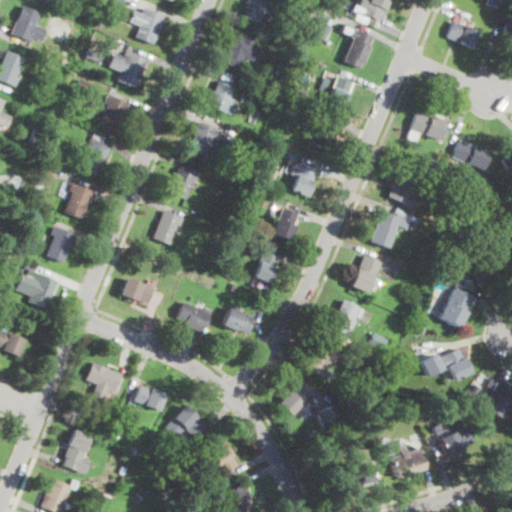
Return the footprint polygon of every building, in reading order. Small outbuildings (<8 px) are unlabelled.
[(270,0),(268,7),(265,5),(257,24),(240,17),(243,8),(241,7),(244,0),(270,0)] [(385,0),(376,19),(376,20),(360,13),(361,10),(354,6),(355,4),(356,0),(385,0)] [(499,0),(497,8),(484,3),(484,0),(499,0)] [(43,30),(39,41),(30,38),(29,42),(9,33),(20,6),(37,12),(32,25),(43,30)] [(142,7),(162,16),(150,45),(132,37),(137,26),(126,21),(131,10),(140,13),(142,7)] [(331,27),(324,41),(310,34),(318,19),(331,26),(331,27)] [(476,31),(470,48),(443,38),(449,20),(476,31)] [(511,44),(509,44),(509,41),(500,39),(503,22),(511,24),(511,44)] [(368,50),(363,63),(360,61),(357,69),(340,62),(341,59),(332,55),(334,51),(343,55),(350,38),(347,37),(351,28),(371,36),(367,46),(370,47),(368,50)] [(98,33),(96,40),(90,38),(92,31),(98,33)] [(257,47),(251,62),(242,58),(237,69),(220,62),(233,32),(253,41),(252,45),(257,47)] [(100,53),(97,62),(82,57),(85,48),(100,53)] [(16,80),(13,87),(0,81),(0,60),(4,50),(22,57),(14,77),(17,78),(16,80)] [(125,52),(144,59),(132,87),(115,80),(119,71),(112,68),(117,55),(121,57),(123,51),(125,52)] [(66,56),(64,63),(56,60),(59,53),(66,56)] [(288,60),(286,67),(280,65),(282,58),(288,60)] [(285,69),(280,78),(273,74),(278,65),(285,69)] [(347,93),(341,109),(324,102),(334,76),(351,82),(347,93)] [(87,82),(85,92),(74,89),(77,79),(87,82)] [(216,81),(225,84),(226,82),(230,83),(229,86),(231,87),(227,98),(234,101),(230,114),(204,105),(209,91),(212,92),(216,81)] [(270,96),(266,104),(258,101),(262,92),(270,96)] [(125,104),(114,132),(97,125),(105,105),(102,104),(106,94),(126,102),(125,104)] [(286,98),(283,106),(278,103),(281,95),(286,98)] [(49,100),(47,106),(39,102),(41,96),(49,100)] [(0,99),(2,100),(0,105),(0,111),(9,115),(4,128),(0,126),(0,99)] [(441,124),(436,137),(435,140),(415,133),(412,141),(403,138),(413,111),(442,122),(441,124)] [(332,138),(327,151),(324,149),(321,156),(305,150),(315,125),(311,123),(314,117),(334,124),(330,134),(333,135),(332,138)] [(217,130),(213,138),(210,137),(202,157),(184,150),(192,131),(197,121),(217,129),(217,130)] [(44,132),(39,146),(28,142),(33,128),(44,132)] [(103,138),(101,143),(108,146),(96,176),(79,169),(87,149),(84,147),(87,138),(89,138),(91,133),(103,138)] [(230,144),(225,155),(213,149),(218,138),(230,144)] [(486,153),(479,170),(449,157),(457,139),(486,152),(486,153)] [(55,146),(53,151),(46,148),(49,143),(55,146)] [(511,171),(507,174),(504,175),(497,158),(511,151),(511,171)] [(35,160),(28,178),(18,173),(21,165),(23,166),(26,156),(35,160)] [(48,178),(48,179),(37,174),(41,163),(53,168),(48,178)] [(292,163),(297,165),(297,164),(315,170),(305,196),(288,190),(293,176),(288,174),(292,163)] [(180,164),(196,171),(200,173),(196,181),(193,180),(184,200),(168,192),(171,185),(168,184),(175,166),(178,167),(180,164)] [(402,203),(385,196),(396,167),(413,174),(402,203)] [(26,179),(20,194),(11,190),(17,175),(26,179)] [(42,182),(39,190),(32,187),(35,180),(42,182)] [(84,203),(77,219),(60,212),(69,191),(66,189),(69,182),(89,191),(84,203)] [(464,186),(458,191),(454,187),(459,182),(464,186)] [(267,200),(263,209),(255,205),(259,197),(267,200)] [(294,225),(289,240),(271,233),(280,207),(298,213),(294,225)] [(415,216),(413,221),(392,213),(394,207),(415,216)] [(181,217),(178,225),(178,226),(175,224),(167,244),(150,238),(161,209),(181,217)] [(405,221),(402,227),(394,224),(385,248),(367,241),(379,210),(405,221)] [(68,244),(60,263),(43,256),(51,236),(48,234),(51,225),(72,234),(68,244)] [(446,230),(443,238),(435,235),(438,227),(446,230)] [(488,241),(491,255),(511,250),(511,272),(507,273),(508,276),(491,279),(490,275),(479,278),(475,258),(480,257),(478,243),(488,241)] [(231,249),(223,259),(217,254),(224,244),(231,249)] [(10,251),(7,258),(1,255),(4,248),(10,251)] [(273,267),(267,283),(251,277),(261,250),(277,256),(273,267)] [(367,286),(364,293),(347,285),(361,254),(378,262),(367,286)] [(457,264),(455,269),(438,262),(440,257),(457,264)] [(165,267),(162,272),(155,268),(158,263),(165,267)] [(27,270),(33,273),(33,272),(53,280),(52,283),(55,284),(48,300),(45,299),(41,309),(25,302),(28,296),(13,289),(7,286),(12,276),(18,278),(20,273),(25,276),(27,270)] [(149,293),(146,304),(119,295),(124,278),(151,287),(149,293)] [(468,296),(461,309),(465,312),(457,328),(426,312),(432,300),(442,305),(450,287),(468,296)] [(352,318),(343,335),(327,326),(335,309),(341,298),(358,307),(352,318)] [(195,307),(201,309),(202,307),(211,311),(202,330),(198,328),(197,331),(181,323),(182,321),(174,318),(181,300),(195,307)] [(412,304),(409,313),(404,311),(406,302),(412,304)] [(231,304),(243,309),(241,314),(253,318),(246,334),(235,330),(235,332),(219,326),(227,307),(230,308),(231,304)] [(425,327),(422,334),(414,331),(417,323),(425,327)] [(0,328),(22,339),(15,356),(0,349),(0,328)] [(385,340),(379,351),(366,344),(372,333),(385,340)] [(363,344),(360,350),(346,342),(350,336),(363,344)] [(328,361),(318,374),(303,362),(319,339),(335,351),(328,361)] [(456,348),(463,360),(469,372),(453,381),(444,366),(426,376),(418,362),(433,354),(435,358),(455,347),(456,348)] [(112,389),(110,393),(103,391),(99,400),(88,396),(93,383),(83,379),(90,362),(118,373),(112,389)] [(390,368),(388,371),(382,368),(384,363),(391,366),(390,368)] [(290,412),(288,414),(273,401),(292,380),(306,394),(290,412)] [(511,387),(511,395),(506,409),(502,406),(497,417),(481,409),(490,391),(493,393),(499,381),(511,387)] [(161,399),(157,411),(131,400),(137,383),(163,394),(161,399)] [(478,388),(474,394),(468,390),(473,384),(478,388)] [(184,404),(196,417),(205,426),(186,442),(181,437),(185,433),(183,431),(174,439),(173,438),(168,443),(159,433),(164,429),(162,427),(172,418),(170,416),(184,404)] [(337,423),(324,430),(315,412),(328,405),(337,423)] [(108,417),(103,427),(88,421),(92,411),(108,417)] [(380,426),(372,428),(370,419),(378,418),(380,426)] [(442,419),(448,433),(466,424),(473,440),(443,454),(430,425),(442,419)] [(75,469),(75,470),(61,465),(64,457),(63,456),(66,446),(65,445),(70,430),(87,436),(75,469)] [(132,440),(127,450),(119,445),(125,436),(132,440)] [(235,464),(221,473),(206,450),(220,441),(235,464)] [(402,443),(405,455),(416,452),(421,468),(393,476),(385,448),(402,443)] [(213,465),(205,470),(203,466),(204,465),(202,461),(209,457),(213,465)] [(370,481),(339,488),(335,471),(367,464),(371,480),(370,481)] [(76,480),(72,489),(68,487),(69,485),(68,485),(71,477),(76,480)] [(62,509),(60,511),(50,511),(38,506),(50,478),(68,486),(59,506),(63,507),(62,509)] [(250,511),(247,511),(228,511),(222,492),(241,485),(250,511)] [(148,494),(142,501),(135,494),(141,487),(148,494)]
